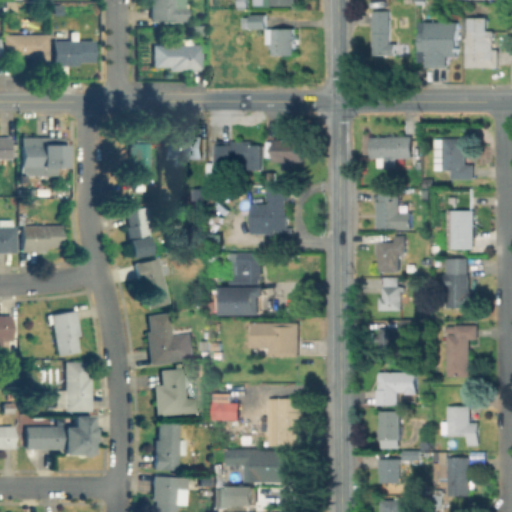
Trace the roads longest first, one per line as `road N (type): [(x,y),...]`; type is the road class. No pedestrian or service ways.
road 1 (tertiary): [(336,0),(340,511)]
road 2 (tertiary): [(0,101),(428,102)]
road 3 (residential): [(87,101),(89,233),(119,405),(113,511)]
road 4 (residential): [(510,102),(506,511)]
